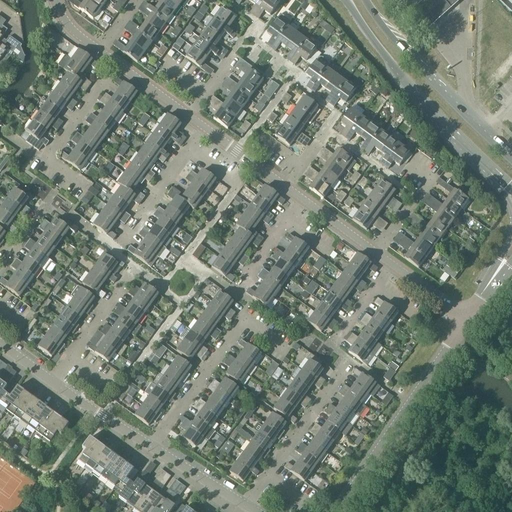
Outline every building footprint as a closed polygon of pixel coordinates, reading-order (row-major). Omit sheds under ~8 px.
[(106,1),(104,0),(85,0),(85,1),(99,11),(106,1)] [(172,16),(179,6),(170,0),(161,0),(158,6),(172,16)] [(249,14),(253,17),(266,0),(250,0),(249,2),(255,7),(249,14)] [(279,3),(275,0),(266,0),(253,17),(257,20),(263,13),(269,17),(279,3)] [(307,0),(300,9),(304,12),(311,3),(307,0)] [(418,0),(410,8),(426,27),(457,0),(418,0)] [(92,21),(99,11),(85,1),(82,6),(79,4),(75,8),(92,21)] [(148,13),(165,25),(172,16),(158,6),(154,11),(151,9),(148,13)] [(221,10),(213,20),(220,25),(230,33),(233,28),(230,26),(235,20),(221,10)] [(165,25),(148,13),(145,17),(148,19),(144,25),(158,35),(165,25)] [(220,25),(213,20),(206,30),(212,35),(220,40),(224,35),(232,40),(235,37),(230,33),(220,25)] [(270,50),(286,28),(276,21),(266,35),(271,39),(266,46),(270,50)] [(151,45),(158,35),(144,25),(140,30),(137,28),(134,32),(143,40),(151,45)] [(286,28),(270,50),(274,53),(280,45),(285,49),(293,38),(296,35),(286,28)] [(216,46),(220,40),(212,35),(206,30),(199,40),(216,51),(216,52),(219,48),(216,46)] [(144,55),(151,45),(143,40),(134,32),(131,36),(134,38),(130,44),(141,52),(144,55)] [(289,64),(305,42),(296,35),(293,38),(285,49),(291,53),(285,61),(289,64)] [(9,37),(6,41),(6,42),(2,47),(0,45),(0,69),(0,70),(10,57),(5,53),(15,41),(9,37)] [(192,49),(206,60),(210,54),(213,56),(216,52),(216,51),(199,40),(192,49)] [(305,42),(289,64),(294,67),(299,59),(305,64),(315,49),(305,42)] [(43,47),(51,52),(54,49),(46,43),(43,47)] [(137,64),(144,55),(141,52),(130,44),(126,49),(123,47),(120,52),(137,64)] [(99,66),(75,49),(68,59),(85,72),(89,66),(95,70),(99,66)] [(206,60),(192,49),(185,59),(202,71),(205,67),(202,65),(206,60)] [(66,58),(59,68),(64,71),(68,74),(88,89),(91,84),(81,77),(85,72),(71,61),(68,59),(66,58)] [(305,88),(309,91),(326,70),(329,66),(327,61),(322,58),(319,58),(305,76),(311,81),(305,88)] [(252,68),(240,59),(234,67),(245,76),(241,81),(255,91),(255,92),(263,81),(249,71),(252,68)] [(326,70),(309,91),(314,94),(319,87),(325,91),(332,82),(335,77),(326,70)] [(85,93),(88,89),(70,76),(68,74),(61,84),(64,87),(74,94),(79,88),(85,93)] [(345,84),(335,77),(332,82),(325,91),(330,95),(325,103),(329,106),(341,89),(345,84)] [(116,95),(129,105),(137,94),(117,80),(113,84),(120,89),(116,95)] [(248,101),(255,92),(255,91),(241,81),(237,86),(234,84),(231,89),(248,101)] [(70,99),(74,94),(64,87),(61,84),(54,94),(57,96),(74,108),(77,104),(70,99)] [(355,91),(345,84),(341,89),(329,106),(333,109),(339,101),(345,105),(355,91)] [(380,90),(373,84),(369,89),(371,89),(369,91),(375,96),(380,90)] [(241,111),(248,101),(231,89),(228,93),(231,95),(227,101),(240,111),(241,111)] [(71,112),(74,108),(57,96),(54,94),(47,103),(50,106),(60,113),(64,108),(71,112)] [(129,105),(116,95),(112,100),(105,95),(102,100),(122,115),(129,105)] [(296,109),(313,121),(316,117),(313,115),(318,108),(303,98),(296,109)] [(102,114),(115,124),(122,115),(102,100),(99,104),(106,109),(102,114)] [(217,108),(234,121),(241,111),(240,111),(227,101),(223,106),(220,104),(217,108)] [(56,119),(60,113),(50,106),(47,103),(39,113),(41,115),(59,128),(63,123),(56,119)] [(234,121),(217,108),(214,112),(217,114),(213,120),(227,131),(234,121)] [(313,121),(296,109),(289,118),(303,129),(307,123),(310,125),(313,121)] [(344,139),(360,117),(350,110),(340,124),(346,129),(340,136),(344,139)] [(32,123),(46,133),(50,127),(57,132),(59,128),(41,115),(39,113),(32,123)] [(115,124),(102,114),(98,120),(91,115),(88,119),(108,135),(115,124)] [(159,127),(180,141),(183,137),(176,133),(180,126),(167,117),(159,127)] [(360,117),(344,139),(349,143),(354,135),(360,139),(370,125),(360,117)] [(303,129),(289,118),(282,128),(299,141),(302,136),(299,134),(303,129)] [(108,135),(88,119),(85,123),(92,128),(87,134),(101,144),(108,135)] [(46,133),(32,123),(25,132),(26,133),(22,139),(38,152),(43,146),(45,147),(49,143),(42,138),(46,133)] [(242,127),(247,131),(250,127),(245,123),(242,127)] [(380,132),(370,125),(360,139),(365,143),(360,151),(364,154),(376,137),(380,132)] [(180,141),(159,127),(152,137),(165,146),(166,146),(170,141),(177,146),(180,141)] [(299,141),(282,128),(275,138),(289,148),(293,142),(296,144),(299,141)] [(389,139),(380,132),(376,137),(364,154),(368,157),(374,149),(379,153),(389,139)] [(413,132),(408,138),(414,143),(419,137),(413,132)] [(73,139),(93,154),(101,144),(87,134),(83,139),(77,134),(73,139)] [(145,146),(165,161),(169,157),(162,152),(166,146),(165,146),(152,137),(145,146)] [(93,154),(73,139),(71,143),(77,147),(73,154),(86,164),(93,154)] [(399,146),(389,139),(379,153),(385,157),(379,165),(383,168),(396,149),(399,146)] [(165,161),(145,146),(138,156),(152,166),(156,160),(163,165),(165,161)] [(409,153),(399,146),(396,149),(383,168),(387,171),(393,163),(399,168),(409,153)] [(121,150),(118,155),(124,159),(127,155),(121,150)] [(330,154),(327,159),(344,172),(348,175),(355,164),(350,160),(352,157),(343,151),(341,154),(337,151),(333,157),(330,154)] [(79,173),(86,164),(73,154),(69,159),(63,154),(59,158),(79,173)] [(152,166),(138,156),(131,166),(151,181),(154,176),(148,171),(152,166)] [(2,163),(5,166),(10,159),(7,157),(2,163)] [(344,172),(327,159),(324,163),(327,165),(322,171),(337,181),(340,176),(344,172)] [(148,184),(151,181),(131,166),(124,175),(137,186),(142,180),(148,184)] [(337,181),(322,171),(319,176),(316,174),(314,176),(313,178),(330,191),(337,181)] [(191,173),(187,177),(208,192),(215,182),(202,172),(197,178),(191,173)] [(352,177),(357,181),(360,177),(355,173),(352,177)] [(134,191),(137,186),(124,175),(117,185),(121,188),(141,203),(144,198),(134,191)] [(187,192),(200,202),(208,192),(187,177),(184,181),(191,186),(187,192)] [(330,191),(313,178),(310,182),(313,184),(308,190),(323,201),(330,191)] [(373,193),(390,205),(393,201),(390,199),(395,192),(380,182),(373,193)] [(26,190),(20,186),(16,191),(22,195),(26,190)] [(450,196),(446,202),(454,208),(460,212),(467,201),(446,186),(442,190),(450,196)] [(99,193),(91,187),(87,192),(95,198),(99,193)] [(114,198),(127,208),(131,202),(138,207),(141,203),(121,188),(114,198)] [(284,202),(264,188),(257,198),(270,208),(274,202),(281,207),(284,202)] [(200,202),(187,192),(183,197),(172,189),(169,193),(189,209),(193,211),(200,202)] [(14,190),(7,200),(20,210),(27,215),(30,210),(24,206),(28,200),(14,190)] [(182,218),(189,209),(169,193),(166,198),(173,203),(169,208),(182,218)] [(390,205),(373,193),(366,203),(380,213),(384,207),(387,209),(390,205)] [(106,208),(127,222),(130,218),(123,213),(127,208),(114,198),(106,208)] [(266,213),(270,208),(257,198),(249,208),(270,222),(273,218),(266,213)] [(7,200),(0,209),(13,220),(18,214),(24,219),(27,215),(20,210),(7,200)] [(453,222),(460,212),(454,208),(446,202),(442,207),(434,201),(431,206),(445,216),(453,222)] [(380,213),(366,203),(359,212),(376,225),(379,220),(376,218),(380,213)] [(446,231),(453,222),(445,216),(431,206),(428,209),(436,215),(432,221),(446,231)] [(127,222),(106,208),(100,217),(113,227),(117,222),(124,226),(127,222)] [(155,213),(175,228),(182,218),(169,208),(165,214),(158,209),(155,213)] [(267,226),(270,222),(249,208),(242,217),(256,227),(260,221),(267,226)] [(10,225),(13,220),(0,209),(0,224),(13,234),(16,230),(10,225)] [(376,225),(359,212),(351,222),(366,232),(370,226),(373,228),(376,225)] [(175,228),(155,213),(152,217),(159,222),(154,228),(168,238),(175,228)] [(113,227),(100,217),(92,227),(112,242),(116,237),(109,232),(113,227)] [(252,233),(256,227),(242,217),(235,227),(239,230),(259,245),(263,240),(252,233)] [(74,234),(75,234),(77,230),(78,229),(62,218),(59,223),(55,220),(51,225),(44,221),(41,225),(61,240),(68,230),(74,234)] [(439,241),(446,231),(432,221),(428,226),(420,220),(417,225),(432,236),(439,241)] [(54,249),(61,240),(41,225),(38,229),(45,234),(40,240),(54,249)] [(432,251),(439,241),(432,236),(417,225),(414,229),(422,234),(418,240),(426,246),(432,251)] [(256,249),(259,245),(239,230),(235,227),(239,230),(232,240),(245,250),(246,250),(250,244),(256,249)] [(161,247),(168,238),(154,228),(151,233),(144,228),(141,233),(161,247)] [(141,233),(138,236),(144,241),(140,247),(154,257),(157,259),(159,261),(165,251),(161,247),(141,233)] [(287,251),(301,260),(308,250),(288,236),(285,240),(292,245),(287,251)] [(28,238),(25,243),(27,244),(47,259),(54,249),(40,240),(37,245),(28,238)] [(469,238),(465,244),(470,247),(474,242),(469,238)] [(225,250),(245,264),(248,260),(242,255),(246,250),(245,250),(232,240),(225,250)] [(424,261),(432,251),(426,246),(418,240),(414,245),(406,240),(403,245),(424,261)] [(26,259),(40,269),(45,272),(52,262),(47,259),(27,244),(25,243),(22,247),(31,253),(26,259)] [(340,243),(335,249),(340,252),(344,246),(340,243)] [(417,270),(424,261),(403,245),(400,248),(408,254),(403,260),(417,270)] [(200,246),(192,257),(197,261),(205,250),(200,246)] [(83,247),(79,253),(85,257),(89,251),(83,247)] [(157,259),(140,247),(136,252),(130,247),(126,252),(150,269),(157,259)] [(178,258),(181,254),(172,248),(169,252),(178,258)] [(460,249),(457,253),(462,258),(466,253),(460,249)] [(245,264),(225,250),(218,260),(231,269),(236,264),(242,268),(245,264)] [(301,260),(287,251),(283,256),(277,251),(273,256),(293,270),(301,260)] [(349,266),(363,276),(367,270),(373,275),(377,270),(357,255),(349,266)] [(102,258),(96,266),(111,277),(114,273),(116,275),(122,266),(116,262),(115,264),(103,256),(102,258)] [(273,270),(286,280),(293,270),(273,256),(271,259),(277,264),(273,270)] [(312,268),(318,273),(325,263),(319,258),(312,268)] [(40,269),(26,259),(23,264),(16,260),(12,264),(24,272),(33,279),(40,269)] [(231,269),(218,260),(211,269),(231,284),(234,279),(228,275),(231,269)] [(71,262),(68,267),(73,270),(76,266),(71,262)] [(12,279),(25,288),(33,279),(24,272),(12,264),(10,268),(17,273),(12,279)] [(449,264),(442,273),(447,277),(454,282),(461,273),(454,268),(449,264)] [(111,277),(96,266),(89,275),(102,285),(106,280),(113,285),(116,281),(111,277)] [(342,275),(362,290),(365,286),(359,281),(363,276),(349,266),(342,275)] [(286,280),(273,270),(269,275),(262,270),(259,275),(279,289),(286,280)] [(102,285),(89,275),(82,285),(102,300),(105,296),(98,291),(102,285)] [(259,289),(272,299),(279,289),(259,275),(256,279),(263,284),(259,289)] [(362,290),(342,275),(335,285),(348,295),(353,289),(359,294),(362,290)] [(25,288),(12,279),(9,284),(2,279),(0,280),(0,284),(18,298),(25,288)] [(57,287),(61,290),(66,283),(62,281),(57,287)] [(311,282),(304,292),(309,295),(312,291),(311,290),(314,285),(311,282)] [(348,295),(335,285),(328,295),(348,310),(351,305),(345,300),(348,295)] [(133,287),(130,291),(150,306),(158,295),(144,286),(140,292),(133,287)] [(61,290),(57,287),(53,294),(56,296),(61,290)] [(77,287),(70,297),(73,300),(90,312),(93,307),(90,305),(94,299),(77,287)] [(272,299),(259,289),(255,295),(248,290),(245,294),(265,309),(272,299)] [(134,300),(130,306),(136,311),(143,316),(150,306),(130,291),(127,295),(134,300)] [(303,292),(300,297),(305,301),(308,296),(303,292)] [(219,294),(211,304),(231,318),(235,314),(228,309),(232,303),(219,294)] [(348,310),(328,295),(321,304),(334,314),(338,308),(345,313),(348,310)] [(43,307),(46,309),(51,303),(48,300),(43,307)] [(90,312),(73,300),(66,309),(80,319),(84,313),(87,315),(90,312)] [(376,315),(389,325),(397,315),(377,300),(374,304),(380,309),(376,315)] [(204,314),(218,323),(222,318),(229,322),(231,318),(211,304),(204,314)] [(314,314),(334,329),(337,324),(330,320),(334,314),(321,304),(314,314)] [(119,306),(116,311),(136,325),(143,316),(136,311),(130,306),(126,311),(119,306)] [(80,319),(66,309),(59,319),(76,331),(79,326),(76,324),(80,319)] [(115,325),(133,338),(140,328),(136,325),(116,311),(113,315),(120,319),(115,325)] [(218,323),(204,314),(197,323),(202,327),(217,338),(220,334),(214,329),(218,323)] [(334,329),(314,314),(306,324),(320,334),(324,328),(331,333),(334,329)] [(389,325),(376,315),(372,320),(365,316),(362,320),(382,335),(389,325)] [(29,326),(32,329),(37,322),(34,319),(29,326)] [(76,331),(59,319),(52,329),(65,339),(70,333),(73,335),(76,331)] [(382,335),(362,320),(359,324),(366,328),(361,334),(380,348),(375,344),(382,335)] [(214,342),(217,338),(202,327),(197,323),(190,333),(194,336),(203,343),(208,337),(214,342)] [(129,335),(115,325),(112,330),(105,325),(102,330),(122,345),(129,335)] [(171,326),(168,331),(169,331),(174,334),(177,330),(172,327),(171,326)] [(65,339),(52,329),(45,339),(61,350),(65,346),(62,344),(65,339)] [(200,348),(203,343),(194,336),(190,333),(185,329),(178,339),(183,343),(203,357),(206,353),(200,348)] [(105,339),(101,344),(115,354),(122,345),(102,330),(99,334),(105,339)] [(380,348),(361,334),(358,340),(351,335),(348,340),(373,358),(380,348)] [(61,350),(45,339),(38,348),(51,358),(56,352),(59,354),(61,350)] [(373,358),(348,340),(345,343),(352,348),(347,354),(366,367),(373,358)] [(239,356),(253,366),(260,356),(240,341),(237,346),(244,351),(239,356)] [(200,361),(203,357),(186,345),(183,343),(176,352),(189,362),(194,356),(200,361)] [(108,364),(115,354),(101,344),(97,350),(91,345),(88,349),(108,364)] [(154,357),(159,361),(166,350),(158,344),(150,355),(154,357)] [(129,356),(125,361),(131,365),(134,360),(129,356)] [(226,361),(246,376),(253,366),(239,356),(236,362),(229,357),(226,361)] [(301,372),(321,386),(325,382),(318,378),(322,372),(319,369),(322,364),(309,356),(306,361),(308,362),(301,372)] [(177,358),(169,369),(186,381),(189,376),(186,374),(190,368),(177,358)] [(246,376),(226,361),(223,365),(230,370),(225,376),(239,386),(246,376)] [(3,371),(8,374),(12,368),(7,365),(3,371)] [(136,374),(139,377),(145,370),(141,367),(136,374)] [(126,371),(121,368),(118,373),(122,377),(126,371)] [(183,385),(186,381),(169,369),(162,378),(164,380),(176,388),(180,382),(183,385)] [(380,389),(355,371),(351,375),(358,380),(354,386),(367,396),(372,399),(380,389)] [(321,386),(301,372),(294,382),(308,391),(312,386),(318,391),(321,386)] [(386,375),(383,379),(387,382),(389,384),(392,379),(391,378),(386,375)] [(172,393),(176,388),(164,380),(162,378),(156,387),(155,388),(172,400),(175,396),(172,393)] [(210,386),(230,401),(238,390),(224,380),(220,386),(213,381),(210,386)] [(287,391),(307,406),(311,401),(304,397),(308,391),(294,382),(287,391)] [(144,393),(149,397),(148,398),(151,400),(161,408),(166,402),(169,404),(172,400),(155,388),(156,387),(151,384),(144,393)] [(230,401),(210,386),(207,390),(214,395),(210,401),(223,410),(230,401)] [(367,396),(354,386),(350,391),(343,386),(340,391),(360,405),(367,396)] [(122,394),(125,396),(130,389),(127,387),(122,394)] [(6,395),(0,403),(0,406),(6,411),(13,401),(17,404),(25,393),(17,388),(10,398),(6,395)] [(280,401),(294,411),(298,405),(304,410),(307,406),(287,391),(280,401)] [(340,405),(353,415),(358,418),(365,409),(360,405),(340,391),(337,394),(344,399),(340,405)] [(32,398),(25,393),(17,404),(13,401),(6,411),(13,416),(21,406),(24,409),(32,398)] [(39,404),(32,398),(24,409),(21,406),(13,416),(20,422),(28,412),(31,414),(39,404)] [(148,398),(141,408),(157,420),(161,415),(158,413),(161,408),(151,400),(148,398)] [(223,410),(210,401),(206,406),(199,401),(196,405),(216,420),(223,410)] [(294,411),(280,401),(273,411),(293,425),(296,421),(290,416),(294,411)] [(47,409),(39,404),(31,414),(28,412),(20,422),(28,427),(35,417),(39,420),(47,409)] [(216,420),(196,405),(193,409),(200,414),(195,420),(209,430),(209,429),(216,420)] [(353,415),(340,405),(336,410),(329,405),(326,410),(346,425),(346,424),(353,415)] [(248,414),(251,416),(256,409),(253,407),(248,414)] [(155,423),(157,420),(141,408),(134,417),(148,427),(152,421),(155,423)] [(54,414),(47,409),(39,420),(35,417),(28,427),(35,432),(42,422),(46,425),(54,414)] [(325,424),(339,434),(344,438),(351,428),(346,424),(346,425),(326,410),(323,414),(330,418),(325,424)] [(61,420),(54,414),(46,425),(42,422),(35,432),(42,438),(50,427),(53,430),(61,420)] [(264,425),(281,437),(284,433),(281,431),(285,425),(272,415),(264,425)] [(181,417),(178,422),(182,425),(202,439),(207,443),(214,433),(209,430),(195,420),(192,425),(181,417)] [(69,425),(61,420),(53,430),(50,427),(42,438),(50,443),(57,433),(61,436),(69,425)] [(339,434),(325,424),(322,430),(315,425),(312,429),(332,444),(339,434)] [(202,439),(182,425),(179,428),(186,433),(181,439),(195,449),(202,439)] [(257,435),(270,445),(275,439),(278,441),(281,437),(264,425),(257,435)] [(234,433),(237,435),(241,430),(242,428),(239,426),(234,433)] [(332,444),(312,429),(309,433),(315,438),(311,444),(318,449),(325,454),(332,444)] [(241,430),(237,435),(250,445),(266,457),(270,452),(267,450),(270,445),(257,435),(254,440),(241,430)] [(78,461),(85,467),(93,457),(89,454),(97,444),(89,438),(81,449),(85,451),(78,461)] [(16,443),(10,439),(7,444),(12,448),(16,443)] [(216,442),(213,447),(218,450),(221,445),(216,442)] [(225,445),(220,452),(223,455),(226,457),(233,448),(226,443),(225,445)] [(104,449),(97,444),(89,454),(93,457),(85,467),(93,472),(100,462),(97,460),(104,449)] [(301,444),(297,449),(316,463),(317,464),(325,454),(318,449),(311,444),(307,449),(301,444)] [(266,457),(250,445),(243,455),(256,464),(261,458),(264,460),(266,457)] [(93,472),(100,478),(107,468),(104,465),(112,454),(104,449),(97,460),(100,462),(93,472)] [(301,457),(297,464),(304,468),(311,473),(317,464),(316,463),(297,449),(295,452),(301,457)] [(100,478),(107,483),(114,473),(111,470),(119,460),(112,454),(104,465),(107,468),(100,478)] [(256,464),(243,455),(236,464),(252,476),(256,472),(252,469),(256,464)] [(107,483),(114,488),(122,478),(118,475),(126,465),(119,460),(111,470),(114,473),(107,483)] [(252,476),(236,464),(229,474),(242,484),(247,478),(250,480),(252,476)] [(283,468),(304,483),(311,473),(304,468),(297,464),(293,468),(287,464),(283,468)] [(114,488),(122,494),(129,483),(126,481),(133,471),(126,465),(118,475),(122,478),(114,488)] [(143,472),(140,477),(145,481),(149,476),(143,472)] [(155,488),(158,483),(153,479),(149,484),(155,488)] [(118,499),(125,505),(133,494),(136,497),(144,486),(137,481),(133,486),(129,483),(122,494),(118,499)] [(73,483),(69,488),(77,494),(80,489),(73,483)] [(158,483),(155,488),(160,491),(163,487),(158,483)] [(125,505),(133,510),(140,500),(144,502),(152,492),(144,486),(136,497),(133,494),(125,505)] [(173,494),(167,490),(164,494),(169,498),(173,494)] [(82,491),(79,495),(84,499),(87,494),(82,491)] [(133,510),(135,511),(142,511),(148,505),(151,508),(159,497),(152,492),(144,502),(140,500),(133,510)] [(87,494),(84,499),(91,504),(94,500),(95,499),(88,494),(87,494)] [(178,498),(173,494),(169,498),(175,502),(178,498)] [(142,511),(153,511),(155,510),(156,511),(159,511),(166,502),(159,497),(151,508),(148,505),(142,511)] [(94,500),(91,504),(97,508),(100,505),(94,500)] [(170,511),(174,508),(166,502),(159,511),(156,511),(155,510),(153,511),(170,511)]
